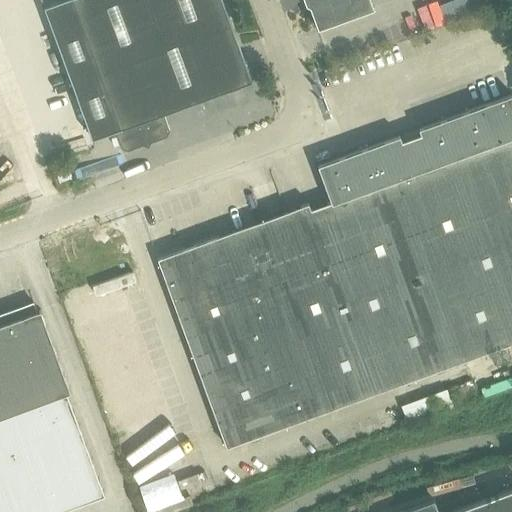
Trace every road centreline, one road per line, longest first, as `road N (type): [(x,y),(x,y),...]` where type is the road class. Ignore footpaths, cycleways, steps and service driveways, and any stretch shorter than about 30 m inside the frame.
road 1 (unclassified): [(0,237),(303,128),(258,0)]
road 2 (unknown): [(0,29),(55,217)]
